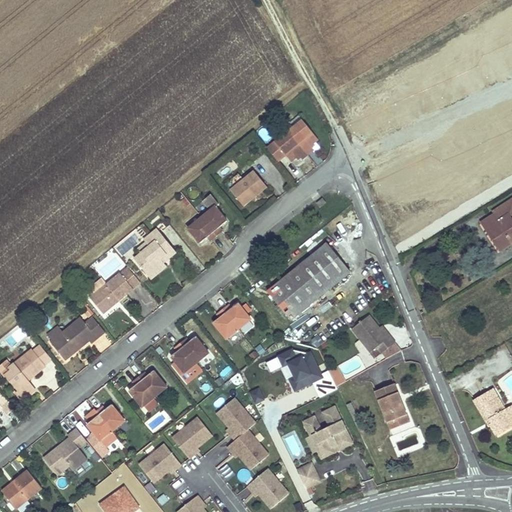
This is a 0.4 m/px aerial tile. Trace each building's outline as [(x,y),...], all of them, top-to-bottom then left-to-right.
[(319,140),(303,121),(277,142),(292,162),(297,158),(300,155),(302,158),(303,159),(314,150),(313,149),(311,146),(315,143),(319,140)] [(239,174),(226,185),(244,207),(268,188),(254,171),(243,180),(239,174)] [(211,210),(188,229),(200,243),(208,237),(212,242),(224,232),(220,227),(228,221),(216,206),(219,204),(212,194),(204,201),(211,210)] [(323,207),(329,202),(327,201),(325,198),(320,203),(323,207)] [(483,224),(492,238),(496,235),(505,250),(511,245),(511,217),(511,216),(511,215),(511,200),(493,212),(496,216),(483,224)] [(158,230),(145,241),(151,247),(143,254),(135,260),(149,276),(165,263),(162,260),(167,256),(170,259),(177,253),(158,230)] [(496,235),(492,238),(501,252),(505,250),(496,235)] [(151,247),(145,241),(137,247),(143,254),(151,247)] [(270,292),(278,302),(293,321),(352,273),(329,244),(270,292)] [(167,267),(165,263),(149,276),(151,280),(167,267)] [(104,314),(115,305),(113,302),(116,300),(118,303),(142,283),(129,267),(91,298),(104,314)] [(214,323),(227,340),(252,320),(238,303),(232,308),(230,306),(228,304),(216,313),(218,315),(220,318),(214,323)] [(370,316),(353,330),(372,353),(378,348),(383,354),(397,343),(391,336),(388,339),(380,329),(370,316)] [(93,322),(96,320),(94,317),(86,323),(88,326),(93,322)] [(66,361),(76,353),(74,350),(77,348),(79,351),(90,342),(92,344),(104,335),(93,322),(88,326),(86,323),(81,318),(63,333),(59,329),(49,337),(53,341),(51,343),(66,361)] [(93,322),(104,335),(107,332),(96,320),(93,322)] [(388,339),(391,336),(383,326),(380,329),(388,339)] [(171,357),(185,373),(210,354),(197,337),(190,342),(188,339),(187,338),(175,347),(176,349),(178,351),(171,357)] [(436,353),(446,348),(441,337),(430,341),(436,353)] [(292,393),(323,379),(308,347),(277,361),(292,393)] [(33,373),(35,376),(45,367),(32,351),(13,367),(9,363),(1,370),(5,376),(7,375),(21,391),(18,394),(23,400),(36,390),(28,381),(26,378),(33,373)] [(339,368),(313,381),(321,398),(347,384),(339,368)] [(130,390),(143,407),(168,388),(154,371),(148,376),(146,374),(145,372),(133,382),(134,384),(136,386),(130,390)] [(376,392),(389,424),(409,416),(396,385),(376,392)] [(256,405),(264,400),(259,390),(250,395),(256,405)] [(475,402),(488,423),(492,420),(494,424),(492,425),(498,436),(511,427),(511,420),(506,411),(495,391),(475,402)] [(249,430),(257,423),(237,398),(219,413),(231,427),(234,431),(240,438),(249,430)] [(103,406),(97,411),(99,413),(113,432),(126,422),(113,405),(106,410),(103,406)] [(154,433),(172,418),(163,408),(145,423),(154,433)] [(316,417),(305,422),(312,436),(314,435),(321,450),(319,451),(323,459),(335,453),(333,448),(339,445),(342,450),(353,444),(337,408),(325,413),(331,427),(323,431),(316,417)] [(87,425),(101,442),(106,448),(117,439),(112,433),(113,432),(99,413),(97,411),(91,415),(93,418),(94,419),(87,425)] [(409,416),(389,424),(392,432),(412,424),(409,416)] [(214,436),(200,419),(174,439),(191,460),(198,454),(195,451),(199,448),(214,436)] [(79,422),(75,426),(87,437),(91,433),(79,422)] [(88,442),(78,430),(77,429),(75,431),(75,432),(85,444),(88,442)] [(240,438),(228,447),(234,454),(237,452),(240,456),(252,470),(270,455),(249,430),(240,438)] [(60,453),(57,449),(44,459),(60,481),(73,471),(76,475),(91,463),(79,448),(85,444),(75,432),(70,437),(71,438),(72,440),(63,447),(65,450),(60,453)] [(284,439),(293,456),(302,452),(293,434),(284,439)] [(314,435),(312,436),(307,438),(314,453),(319,451),(321,450),(314,435)] [(71,438),(62,445),(63,447),(72,440),(71,438)] [(63,447),(62,445),(57,449),(60,453),(65,450),(63,447)] [(167,446),(141,466),(155,484),(170,472),(174,469),(176,472),(183,466),(167,446)] [(314,463),(295,471),(304,489),(322,481),(314,463)] [(273,509),(290,495),(269,470),(249,486),(255,493),(258,491),(261,495),(273,509)] [(10,486),(3,491),(19,511),(25,511),(47,494),(28,471),(15,481),(17,484),(12,488),(10,486)] [(199,497),(180,511),(206,511),(205,510),(202,506),(205,504),(199,497)]
